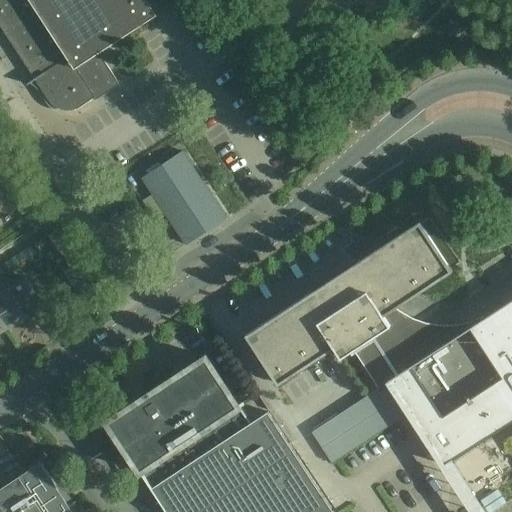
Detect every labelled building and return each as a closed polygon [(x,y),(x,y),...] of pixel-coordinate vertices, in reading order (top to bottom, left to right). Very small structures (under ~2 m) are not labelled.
[(35,81),(48,100),(54,107),(63,111),(72,111),(80,107),(93,99),(95,101),(119,85),(98,54),(156,15),(146,0),(0,0),(0,27),(4,33),(35,81)] [(142,177),(186,244),(226,218),(182,151),(142,177)] [(386,382),(411,366),(484,318),(483,316),(469,322),(455,325),(440,325),(426,323),(413,318),(400,311),(396,308),(453,271),(420,221),(246,334),(278,384),(334,348),(341,358),(354,349),(379,388),(386,383),(386,382)] [(66,274),(84,302),(96,294),(77,267),(66,274)] [(0,295),(0,318),(6,329),(27,316),(29,319),(46,308),(27,278),(0,295)] [(511,299),(484,318),(511,361),(511,372),(444,416),(411,366),(386,382),(386,383),(387,384),(390,382),(444,465),(511,421),(511,299)] [(444,416),(511,372),(511,361),(484,318),(411,366),(444,416)] [(241,398),(236,401),(206,357),(108,421),(167,511),(195,511),(293,449),(266,408),(249,419),(239,403),(243,400),(241,398)] [(387,384),(386,383),(379,388),(312,432),(332,463),(407,414),(387,384)] [(333,511),(332,510),(293,449),(195,511),(333,511)] [(72,511),(41,464),(0,490),(0,511),(72,511)]
